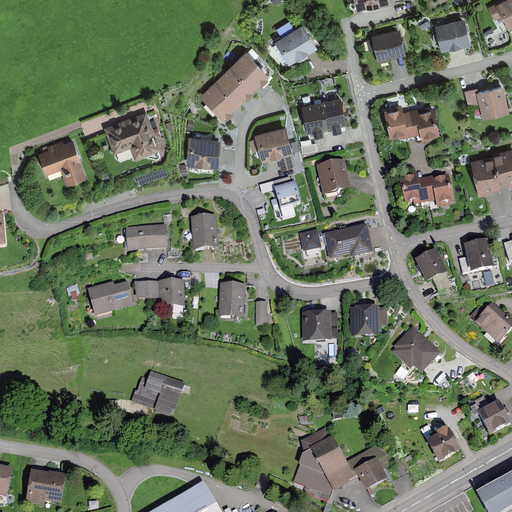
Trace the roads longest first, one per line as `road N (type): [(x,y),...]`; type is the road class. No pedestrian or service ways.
road 1 (residential): [(405,276),(312,292),(284,287),(264,260),(246,209),(225,193),(145,200),(40,230),(24,219),(10,184)]
road 2 (residential): [(360,95),(511,58)]
road 3 (residential): [(394,246),(360,95)]
road 4 (residential): [(124,511),(117,489),(92,464),(0,444)]
road 5 (residential): [(511,373),(454,340),(405,276)]
road 6 (secondary): [(511,448),(400,511)]
road 7 (residential): [(394,246),(511,223)]
